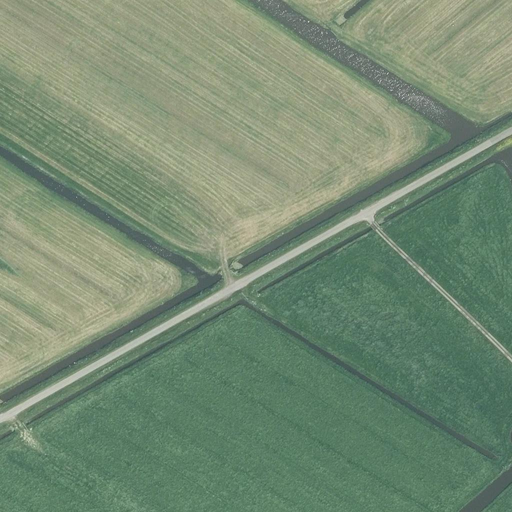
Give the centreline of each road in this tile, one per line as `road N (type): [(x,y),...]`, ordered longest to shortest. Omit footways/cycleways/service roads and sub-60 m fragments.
road 1 (unclassified): [(0,421),(511,132)]
road 2 (track): [(366,211),(511,360)]
